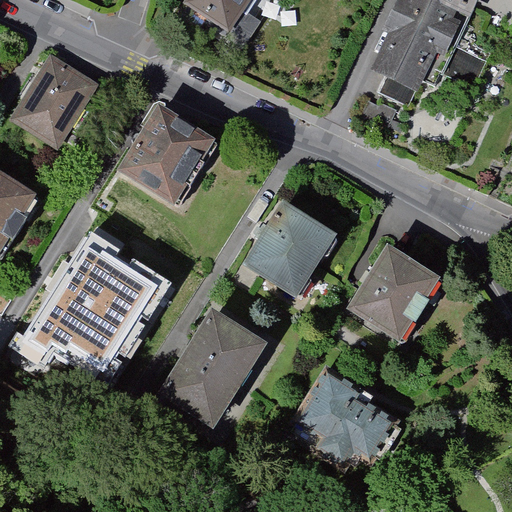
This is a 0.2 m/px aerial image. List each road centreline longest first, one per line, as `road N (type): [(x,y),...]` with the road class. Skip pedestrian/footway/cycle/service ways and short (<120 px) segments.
road 1 (residential): [(459,211),(326,145),(112,59)]
road 2 (residential): [(112,59),(0,1)]
